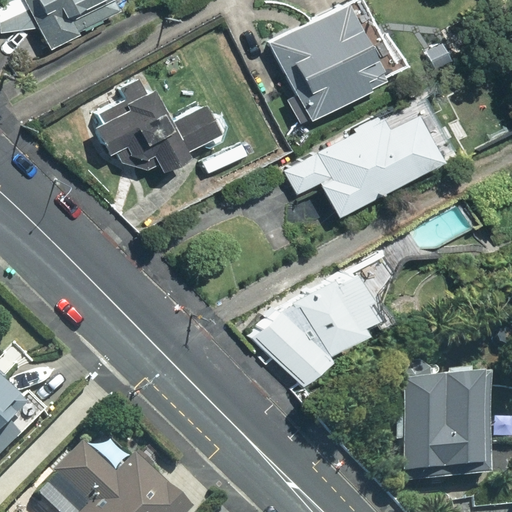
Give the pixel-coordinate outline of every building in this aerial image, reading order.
[(0,0),(0,31),(0,33),(38,27),(49,47),(123,9),(117,0),(0,0)] [(386,77),(345,1),(269,41),(309,118),(386,77)] [(449,57),(442,42),(423,51),(431,66),(449,57)] [(220,131),(204,101),(171,118),(153,85),(145,90),(137,76),(118,86),(124,97),(96,112),(101,122),(93,126),(108,154),(114,151),(120,162),(146,168),(157,162),(162,171),(190,155),(187,149),(220,131)] [(317,180),(335,213),(441,156),(416,109),(387,124),(381,114),(281,167),(295,192),(317,180)] [(287,297),(289,299),(277,306),(275,304),(247,334),(297,380),(325,350),(323,349),(363,325),(330,271),(287,297)] [(488,476),(482,373),(395,378),(401,481),(488,476)] [(0,451),(35,415),(0,380),(0,451)] [(186,511),(190,508),(132,452),(112,473),(80,442),(51,471),(84,502),(74,511),(186,511)]
